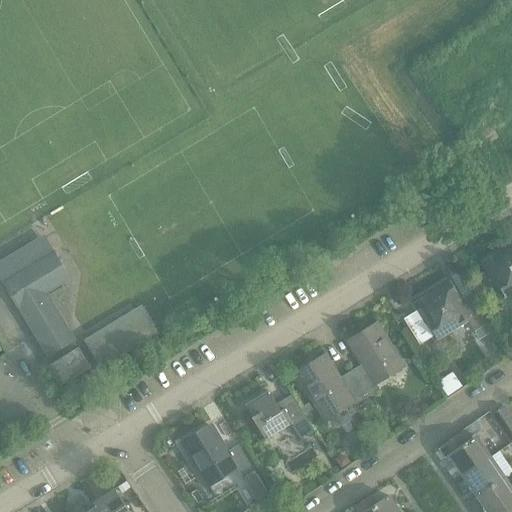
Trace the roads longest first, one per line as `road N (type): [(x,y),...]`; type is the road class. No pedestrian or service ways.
road 1 (residential): [(110,415),(511,186)]
road 2 (residential): [(301,511),(511,365)]
road 3 (residential): [(0,492),(110,415)]
